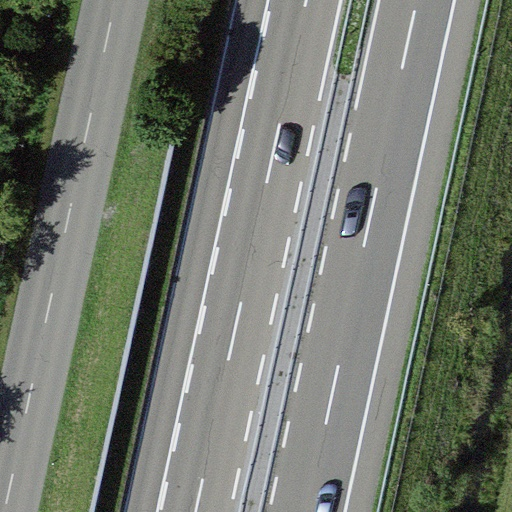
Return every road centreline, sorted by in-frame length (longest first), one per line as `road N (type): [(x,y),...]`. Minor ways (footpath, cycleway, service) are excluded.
road 1 (motorway): [(312,511),(425,0)]
road 2 (motorway): [(305,0),(194,511)]
road 3 (motorway): [(249,0),(138,511)]
road 4 (tertiary): [(5,511),(115,0)]
